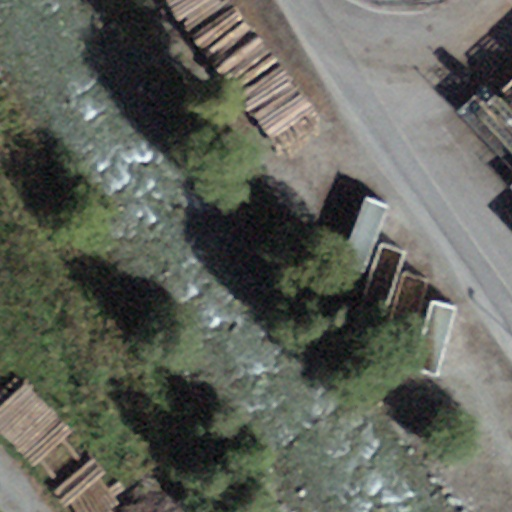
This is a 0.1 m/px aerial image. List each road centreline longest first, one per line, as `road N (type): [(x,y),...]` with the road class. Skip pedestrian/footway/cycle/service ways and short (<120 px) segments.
road 1 (track): [(258,0),(511,335)]
road 2 (track): [(0,411),(41,440),(88,511)]
